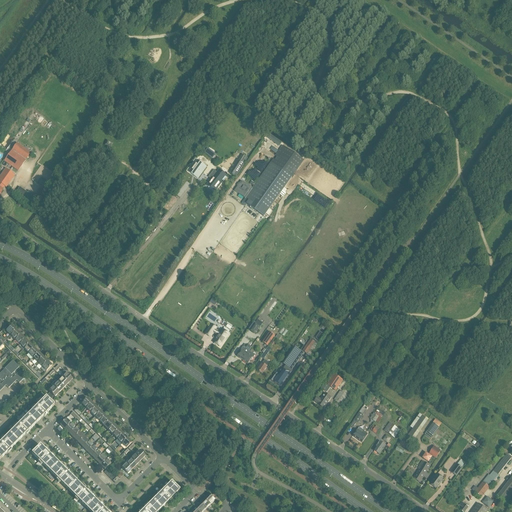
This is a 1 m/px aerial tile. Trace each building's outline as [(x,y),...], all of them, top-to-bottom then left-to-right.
[(279,146),(281,143),(267,133),(265,136),(268,138),(271,140),(274,142),(277,144),(279,146)] [(4,161),(18,171),(30,153),(17,143),(4,161)] [(273,159),(252,189),(245,199),(243,202),(252,209),(257,212),(264,217),(278,197),(292,177),(294,174),(293,173),(295,170),(297,171),(304,161),(282,146),(276,156),(280,159),(278,162),(273,159)] [(204,153),(212,159),(215,155),(208,149),(204,153)] [(229,174),(236,178),(245,164),(238,160),(229,174)] [(189,172),(198,178),(206,167),(197,161),(189,172)] [(0,193),(4,188),(5,188),(14,176),(5,169),(0,175),(0,193)] [(207,185),(215,192),(227,176),(223,174),(224,172),(223,171),(222,173),(218,170),(217,172),(215,171),(211,175),(208,178),(211,180),(207,185)] [(245,199),(252,189),(251,189),(249,187),(242,181),(240,184),(239,183),(237,186),(238,186),(235,191),(235,192),(237,194),(238,193),(244,198),(244,197),(245,198),(245,199)] [(258,320),(250,331),(255,334),(263,324),(258,320)] [(205,334),(210,337),(214,332),(218,335),(214,343),(220,347),(225,340),(229,334),(222,330),(219,334),(215,330),(216,328),(211,324),(205,334)] [(6,331),(10,336),(16,330),(11,326),(6,331)] [(12,338),(15,340),(21,335),(16,330),(10,336),(9,338),(10,339),(12,338)] [(262,342),(268,346),(274,336),(269,332),(267,335),(262,342)] [(15,340),(19,345),(25,339),(21,335),(15,340)] [(22,350),(24,349),(29,344),(25,339),(19,345),(18,346),(22,350)] [(303,351),(306,354),(314,342),(311,340),(303,351)] [(24,349),(28,354),(34,348),(29,344),(24,349)] [(237,357),(242,360),(249,351),(243,347),(241,349),(239,353),(237,357)] [(272,381),(281,387),(292,370),(290,369),(302,351),(295,347),(283,364),(285,366),(279,375),(277,373),(272,381)] [(28,354),(33,358),(38,352),(34,348),(28,354)] [(267,348),(261,357),(264,360),(269,352),(268,352),(269,349),(267,348)] [(249,351),(242,360),(248,364),(250,361),(251,361),(255,356),(249,351)] [(35,360),(37,363),(43,357),(38,352),(33,358),(30,361),(32,363),(35,360)] [(39,364),(42,367),(47,361),(43,357),(37,363),(35,365),(36,367),(39,364)] [(47,361),(42,367),(46,371),(52,366),(47,361)] [(257,371),(262,374),(269,364),(266,361),(265,362),(264,361),(257,371)] [(0,391),(3,388),(3,387),(5,385),(8,389),(14,383),(13,382),(16,380),(19,383),(25,378),(19,372),(18,373),(15,371),(18,367),(12,362),(5,369),(6,370),(3,372),(3,371),(0,373),(0,391)] [(65,376),(62,378),(68,384),(72,379),(64,371),(62,373),(65,376)] [(326,385),(336,391),(343,381),(333,374),(326,385)] [(62,378),(58,383),(63,388),(68,384),(62,378)] [(58,383),(53,387),(59,393),(63,388),(58,383)] [(49,392),(49,393),(54,397),(59,393),(53,387),(49,392)] [(334,400),(341,405),(342,403),(347,395),(340,391),(335,398),(334,400)] [(317,404),(324,409),(331,398),(325,394),(321,400),(318,398),(314,402),(318,404),(317,404)] [(46,397),(27,415),(36,424),(54,406),(50,401),(46,397)] [(81,404),(86,408),(91,403),(87,398),(81,404)] [(86,408),(90,413),(96,407),(91,403),(86,408)] [(90,413),(95,417),(100,411),(96,407),(90,413)] [(379,417),(376,422),(378,423),(381,418),(385,413),(378,409),(374,414),(379,417)] [(97,419),(99,422),(105,416),(100,411),(95,417),(92,420),(94,422),(97,419)] [(375,422),(376,422),(379,417),(374,414),(373,413),(370,419),(375,422)] [(27,415),(9,434),(18,442),(36,424),(27,415)] [(99,422),(104,426),(109,420),(105,416),(99,422)] [(355,421),(357,423),(360,425),(364,420),(358,416),(355,421)] [(408,436),(413,440),(428,420),(422,416),(408,436)] [(60,425),(65,430),(70,424),(66,419),(60,425)] [(104,426),(108,431),(114,425),(109,420),(104,426)] [(384,431),(386,433),(394,438),(400,430),(390,423),(384,431)] [(427,431),(433,436),(439,427),(433,423),(427,431)] [(65,430),(69,434),(74,428),(70,424),(65,430)] [(108,431),(112,435),(118,429),(114,425),(108,431)] [(69,434),(73,438),(79,433),(74,428),(69,434)] [(112,435),(117,439),(123,434),(118,429),(112,435)] [(353,436),(358,440),(361,442),(367,434),(363,431),(362,433),(358,430),(353,436)] [(73,438),(78,443),(84,437),(79,433),(73,438)] [(0,459),(18,442),(9,434),(0,442),(0,459)] [(117,439),(121,444),(127,438),(123,434),(117,439)] [(382,439),(387,443),(390,439),(385,435),(382,439)] [(78,443),(82,447),(88,442),(84,437),(78,443)] [(127,438),(121,444),(126,449),(132,443),(127,438)] [(82,447),(87,452),(93,446),(88,442),(82,447)] [(380,442),(374,451),(380,456),(384,450),(386,451),(390,445),(388,444),(387,446),(380,442)] [(31,454),(34,456),(75,498),(89,511),(106,511),(76,482),(50,456),(40,445),(31,454)] [(87,452),(91,456),(97,451),(93,446),(87,452)] [(429,454),(432,456),(435,459),(437,456),(440,451),(439,450),(440,448),(437,446),(436,448),(434,447),(429,454)] [(91,456),(96,461),(101,455),(97,451),(91,456)] [(139,451),(135,455),(140,461),(145,456),(139,451)] [(422,459),(428,463),(432,457),(426,453),(422,459)] [(96,461),(100,465),(106,460),(101,455),(96,461)] [(135,455),(130,460),(136,465),(140,461),(135,455)] [(507,455),(505,456),(496,468),(494,471),(494,472),(490,476),(488,475),(483,482),(482,482),(477,489),(474,486),(472,490),(481,497),(489,487),(489,488),(499,475),(498,475),(511,458),(507,455)] [(106,460),(100,465),(105,470),(110,464),(106,460)] [(130,460),(126,464),(132,470),(136,465),(130,460)] [(119,467),(121,469),(126,473),(127,474),(132,470),(126,464),(124,462),(119,467)] [(426,479),(428,475),(426,473),(430,467),(423,462),(418,469),(419,470),(414,479),(420,483),(424,477),(426,479)] [(462,468),(457,465),(451,473),(456,476),(462,468)] [(430,485),(436,489),(439,485),(440,482),(441,483),(444,479),(437,474),(430,485)] [(511,496),(511,477),(497,496),(506,504),(511,496)] [(157,511),(161,509),(179,491),(171,482),(141,511),(157,511)] [(210,494),(205,499),(211,504),(215,500),(212,496),(210,494)] [(214,494),(212,496),(215,500),(220,505),(222,503),(214,494)] [(482,503),(488,507),(493,502),(487,497),(482,503)] [(205,499),(200,503),(206,509),(211,504),(205,499)] [(460,510),(462,511),(464,511),(468,507),(461,502),(459,505),(462,507),(460,510)] [(200,503),(196,508),(200,511),(203,511),(206,509),(200,503)]
